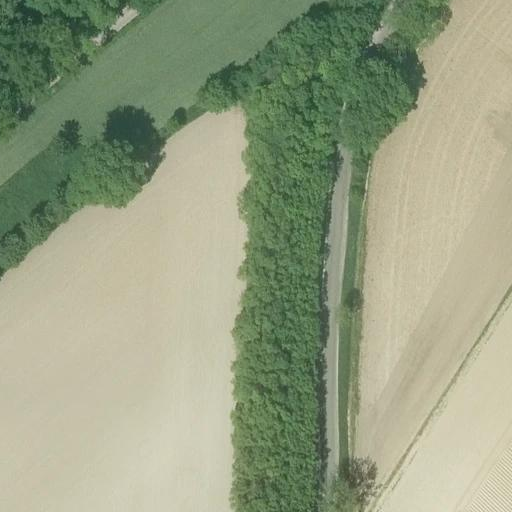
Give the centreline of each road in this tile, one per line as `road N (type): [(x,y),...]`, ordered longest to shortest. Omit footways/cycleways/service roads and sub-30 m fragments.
road 1 (unclassified): [(326,511),(329,305),(343,131),(372,55),(406,0)]
road 2 (track): [(511,289),(367,511)]
road 3 (unclassified): [(0,119),(146,0)]
